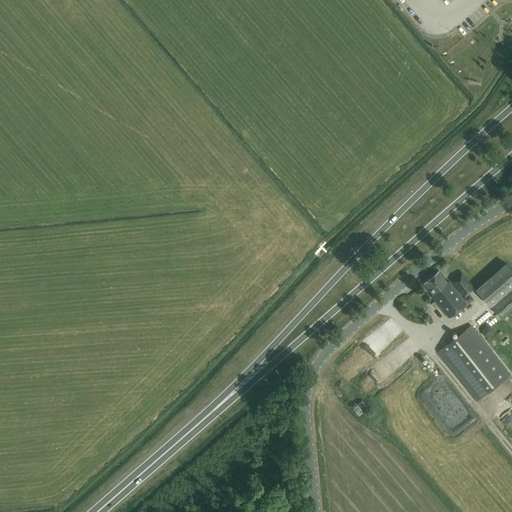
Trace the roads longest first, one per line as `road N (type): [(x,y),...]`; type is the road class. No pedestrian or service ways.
road 1 (trunk): [(511,108),(363,248),(218,406)]
road 2 (unclassified): [(315,511),(305,409),(317,366),(461,235),(511,206)]
road 3 (trunk): [(218,406),(511,156)]
road 4 (track): [(511,447),(384,301)]
road 5 (trunk): [(98,511),(218,406)]
